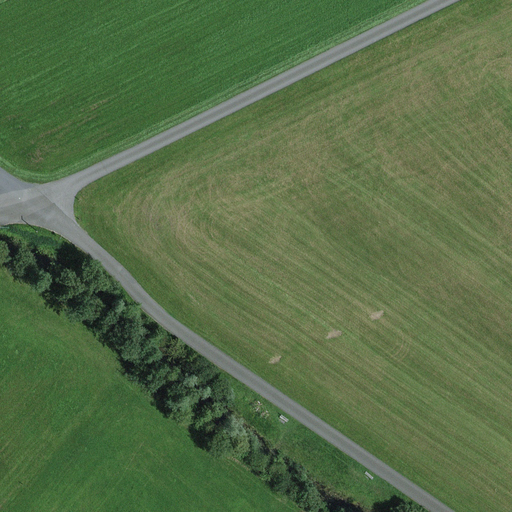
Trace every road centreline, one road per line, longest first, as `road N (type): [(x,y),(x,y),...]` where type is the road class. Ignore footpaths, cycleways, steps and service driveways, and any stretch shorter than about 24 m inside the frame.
road 1 (unclassified): [(441,511),(171,325),(36,204)]
road 2 (unclassified): [(36,204),(446,0)]
